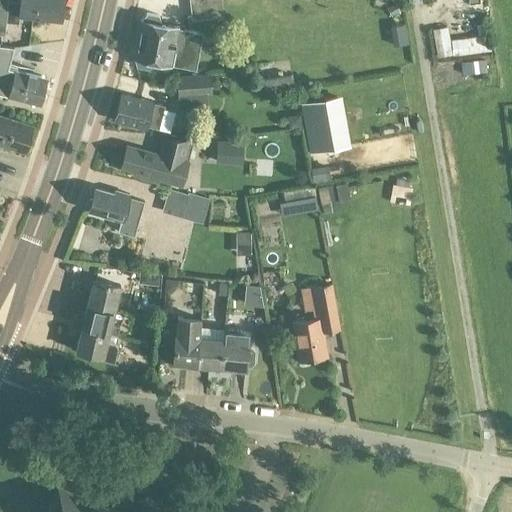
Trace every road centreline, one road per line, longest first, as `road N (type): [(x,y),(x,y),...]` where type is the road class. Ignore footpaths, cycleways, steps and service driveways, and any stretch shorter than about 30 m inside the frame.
road 1 (tertiary): [(493,466),(289,428),(0,393)]
road 2 (secondary): [(16,285),(67,143),(103,0)]
